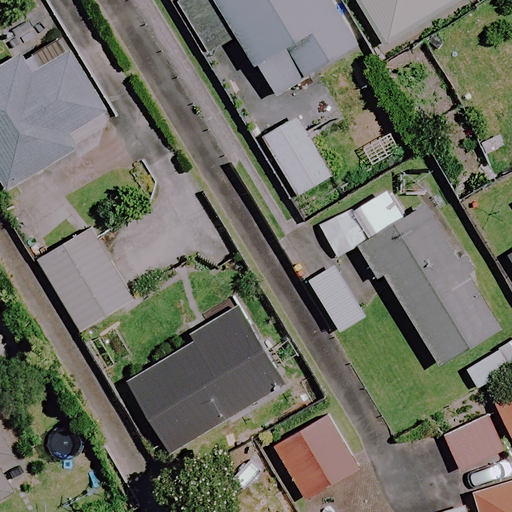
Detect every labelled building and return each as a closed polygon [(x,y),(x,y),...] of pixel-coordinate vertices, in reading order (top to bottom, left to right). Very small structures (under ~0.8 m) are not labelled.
[(360,44),(331,0),(184,0),(175,6),(208,57),(236,39),(275,99),(360,44)] [(353,0),(383,49),(466,0),(353,0)] [(107,114),(72,53),(35,75),(13,37),(0,44),(0,182),(7,194),(78,152),(69,137),(107,114)] [(336,169),(300,110),(266,131),(302,189),(336,169)] [(413,212),(397,185),(349,213),(383,273),(393,267),(446,359),(511,321),(511,316),(443,195),(413,212)] [(133,304),(92,234),(41,264),(81,334),(133,304)] [(372,310),(339,260),(314,276),(346,326),(372,310)] [(284,385),(242,314),(127,383),(169,454),(284,385)] [(511,365),(511,337),(471,362),(483,382),(511,365)] [(511,394),(498,401),(511,429),(511,394)] [(509,442),(494,410),(450,430),(466,463),(509,442)] [(356,472),(328,419),(278,445),(306,499),(356,472)] [(0,460),(9,455),(0,440),(0,502),(13,495),(0,473),(0,460)] [(511,511),(511,476),(475,488),(478,496),(443,506),(444,511),(511,511)]
